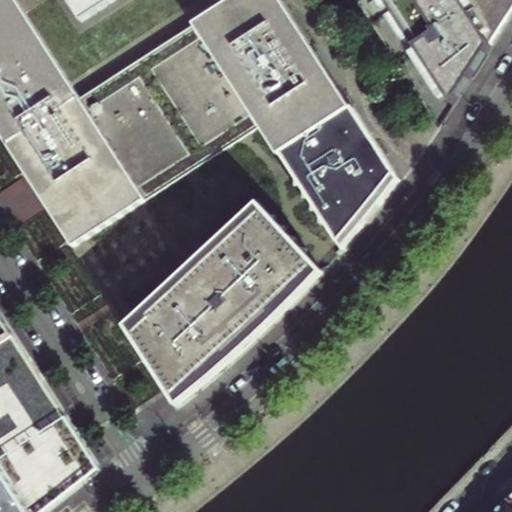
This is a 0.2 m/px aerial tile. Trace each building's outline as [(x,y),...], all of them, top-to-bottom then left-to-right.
[(16,0),(0,0),(0,130),(29,174),(40,191),(51,208),(75,245),(257,129),(275,158),(278,156),(339,252),(398,184),(351,110),(349,112),(323,71),(277,0),(235,0),(78,99),(69,83),(26,15),(16,0)] [(66,0),(81,24),(118,0),(66,0)] [(383,0),(417,51),(441,36),(418,0),(383,0)] [(418,0),(441,36),(417,51),(457,112),(496,54),(485,37),(471,14),(461,0),(418,0)] [(470,0),(461,0),(471,14),(477,10),(470,0)] [(511,0),(507,0),(485,37),(496,54),(511,29),(511,0)] [(198,258),(129,328),(169,387),(180,404),(195,391),(213,375),(226,364),(265,330),(318,276),(255,207),(198,258)] [(0,297),(0,340),(20,328),(0,297)] [(0,511),(43,511),(107,462),(20,328),(0,340),(0,449),(3,455),(0,456),(0,511)] [(511,511),(511,506),(509,503),(499,511),(511,511)]
